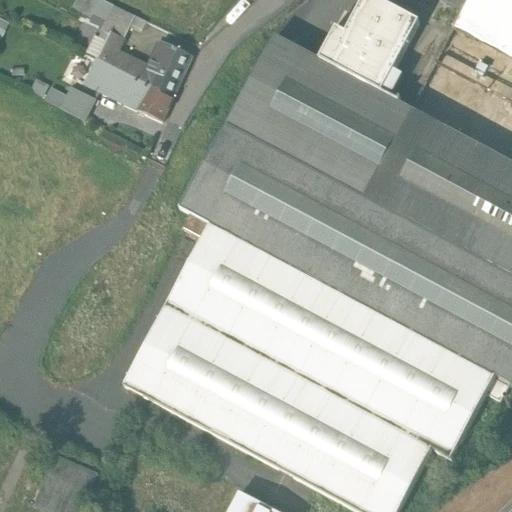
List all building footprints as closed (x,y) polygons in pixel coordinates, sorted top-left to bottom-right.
[(511,0),(473,0),(467,13),(463,11),(453,31),(411,113),(381,98),(319,64),(275,41),(230,126),(181,211),(211,227),(510,387),(511,387),(511,0)] [(373,0),(365,0),(346,36),(336,31),(319,64),(381,98),(420,25),(373,0)] [(443,0),(463,11),(467,13),(473,0),(443,0)] [(136,18),(114,7),(102,32),(110,36),(123,43),(136,18)] [(123,43),(110,36),(97,62),(128,78),(133,81),(173,99),(191,59),(161,45),(150,69),(118,54),(123,43)] [(128,78),(97,62),(85,87),(162,124),(173,99),(133,81),(128,78)] [(95,105),(72,92),(61,112),(84,124),(95,105)] [(510,387),(211,227),(124,389),(353,511),(401,511),(432,452),(452,463),(486,397),(501,404),(510,387)] [(95,478),(55,459),(41,490),(81,509),(95,478)] [(271,511),(240,496),(231,511),(271,511)]
